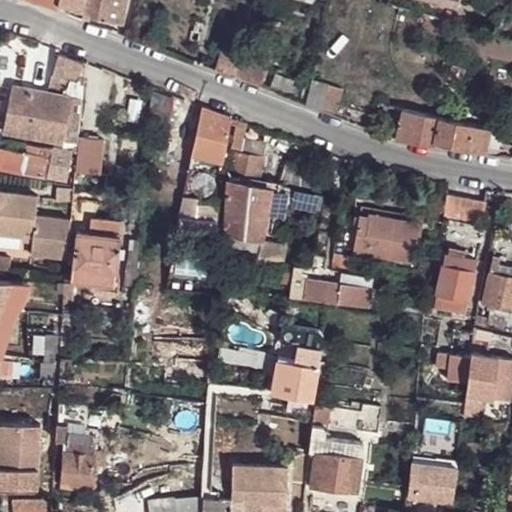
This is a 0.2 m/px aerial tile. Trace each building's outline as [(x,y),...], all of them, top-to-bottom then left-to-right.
[(35,0),(56,8),(57,4),(58,0),(35,0)] [(58,0),(57,4),(84,11),(85,7),(86,0),(58,0)] [(126,0),(93,0),(92,8),(85,7),(84,11),(83,19),(90,21),(91,16),(122,24),(126,0)] [(86,0),(85,7),(92,8),(93,0),(86,0)] [(337,20),(341,0),(330,0),(326,17),(337,20)] [(421,14),(424,0),(408,0),(405,10),(421,14)] [(453,23),(457,6),(433,0),(424,0),(421,14),(453,23)] [(222,50),(216,71),(234,77),(239,55),(222,50)] [(48,93),(14,87),(8,123),(6,131),(78,144),(79,137),(83,92),(76,91),(75,98),(63,95),(63,88),(67,89),(71,80),(78,82),(84,61),(59,53),(52,74),(48,93)] [(266,64),(239,55),(234,77),(261,87),(266,64)] [(86,63),(84,61),(78,82),(71,80),(67,89),(63,88),(63,95),(75,98),(76,91),(83,92),(86,63)] [(276,73),(269,90),(288,97),(292,99),(297,87),(293,85),(295,81),(276,73)] [(306,104),(321,110),(336,116),(346,89),(328,84),(312,80),(306,104)] [(0,121),(8,123),(14,87),(0,84),(0,121)] [(174,96),(152,87),(150,107),(154,108),(149,178),(167,180),(168,163),(177,164),(179,137),(170,137),(174,96)] [(230,116),(202,106),(186,185),(223,189),(223,172),(221,172),(230,116)] [(404,109),(400,126),(416,129),(413,141),(434,145),(434,142),(440,117),(404,109)] [(434,142),(469,150),(474,125),(440,117),(434,142)] [(239,120),(228,180),(258,186),(263,156),(243,153),(245,140),(247,123),(239,120)] [(469,150),(485,153),(491,129),(491,128),(485,127),(474,125),(469,150)] [(416,129),(400,126),(397,138),(413,141),(416,129)] [(485,153),(498,155),(503,132),(491,129),(485,153)] [(105,139),(79,137),(78,144),(76,169),(99,173),(105,139)] [(243,153),(263,156),(265,145),(245,140),(243,153)] [(29,144),(27,154),(51,159),(53,147),(40,146),(29,144)] [(53,147),(51,159),(47,177),(67,182),(74,150),(54,146),(53,147)] [(23,173),(47,177),(51,159),(27,154),(23,173)] [(281,186),(312,194),(317,171),(287,163),(281,186)] [(262,239),(271,188),(258,186),(228,180),(225,232),(227,233),(262,239)] [(323,199),(280,188),(276,205),(319,215),(323,199)] [(73,190),(57,189),(55,201),(72,203),(73,190)] [(31,249),(67,253),(69,231),(70,223),(70,218),(35,214),(37,196),(0,191),(0,235),(33,239),(31,249)] [(185,192),(180,215),(196,218),(198,202),(199,194),(185,192)] [(442,220),(482,227),(486,200),(447,193),(442,220)] [(217,204),(198,202),(196,218),(180,215),(177,231),(213,235),(217,204)] [(357,215),(366,216),(367,215),(419,223),(420,217),(359,206),(357,215)] [(419,223),(367,215),(366,216),(365,226),(355,224),(350,252),(412,262),(419,223)] [(357,215),(355,224),(365,226),(366,216),(357,215)] [(94,221),(92,226),(92,234),(119,237),(120,224),(94,221)] [(67,253),(75,254),(77,232),(69,231),(67,253)] [(118,249),(119,237),(92,234),(77,232),(75,254),(75,255),(117,260),(118,249)] [(262,239),(227,233),(225,248),(260,254),(262,239)] [(128,265),(136,266),(139,239),(131,238),(128,265)] [(284,264),(286,244),(262,239),(260,254),(259,260),(284,264)] [(126,249),(118,249),(117,260),(125,260),(126,249)] [(446,252),(444,263),(476,269),(477,258),(446,252)] [(351,257),(331,253),(329,270),(348,273),(351,257)] [(114,279),(117,260),(75,255),(73,275),(114,279)] [(0,258),(0,278),(9,279),(11,260),(0,258)] [(490,272),(511,276),(511,266),(501,265),(502,260),(493,258),(490,272)] [(183,259),(181,274),(183,275),(198,276),(201,276),(202,261),(183,259)] [(444,263),(437,295),(469,301),(476,269),(444,263)] [(134,287),(136,266),(128,265),(125,287),(134,287)] [(484,304),(511,308),(511,276),(490,272),(484,304)] [(75,284),(114,287),(114,279),(73,275),(73,283),(75,284)] [(306,299),(361,306),(364,285),(309,278),(306,299)] [(0,326),(10,329),(17,309),(23,301),(29,283),(11,281),(0,280),(0,326)] [(64,294),(63,313),(74,314),(75,284),(73,283),(65,283),(64,294)] [(373,287),(364,285),(361,306),(370,307),(373,287)] [(435,306),(467,312),(469,301),(437,295),(435,306)] [(377,301),(375,311),(426,317),(427,308),(377,301)] [(280,339),(298,342),(295,357),(298,358),(297,362),(317,365),(323,334),(319,329),(288,324),(283,327),(280,339)] [(473,339),(489,342),(490,329),(475,325),(473,339)] [(10,329),(0,326),(0,358),(2,359),(10,329)] [(62,326),(61,347),(73,348),(75,329),(62,326)] [(41,378),(54,378),(56,334),(47,334),(46,362),(42,362),(41,378)] [(489,342),(473,339),(472,352),(487,354),(489,342)] [(436,366),(450,368),(452,353),(437,351),(436,366)] [(492,397),(495,373),(498,356),(487,354),(472,352),(471,355),(468,382),(467,394),(492,397)] [(448,380),(468,382),(471,355),(452,353),(450,368),(448,380)] [(311,400),(317,365),(297,362),(298,358),(295,357),(279,354),(272,392),(311,400)] [(511,358),(498,356),(495,373),(511,375),(511,358)] [(211,366),(211,361),(166,358),(165,382),(210,386),(211,366)] [(492,397),(510,399),(511,387),(511,375),(495,373),(492,397)] [(467,394),(464,414),(475,416),(477,406),(467,394)] [(467,394),(477,406),(491,408),(492,397),(467,394)] [(56,420),(56,423),(56,435),(65,436),(96,440),(97,430),(88,428),(89,404),(58,402),(56,420)] [(313,421),(327,423),(329,406),(315,403),(313,421)] [(327,423),(313,421),(309,452),(316,453),(316,451),(318,437),(325,438),(327,423)] [(0,467),(0,487),(37,488),(39,424),(2,422),(1,468),(0,467)] [(96,440),(65,436),(64,451),(95,455),(95,449),(96,440)] [(363,442),(325,438),(318,437),(316,451),(361,456),(363,442)] [(95,455),(95,466),(109,466),(110,450),(102,449),(95,449),(95,455)] [(95,466),(95,455),(64,451),(62,486),(93,491),(95,466)] [(361,456),(316,451),(316,453),(312,489),(356,494),(361,456)] [(458,465),(412,460),(409,497),(454,501),(455,497),(458,465)] [(231,499),(231,510),(264,511),(265,504),(287,506),(288,466),(233,464),(231,499)] [(203,511),(204,498),(204,495),(177,498),(177,496),(150,499),(151,511),(203,511)] [(203,511),(230,511),(231,510),(231,499),(204,498),(203,511)] [(38,511),(38,499),(14,501),(14,511),(38,511)]
